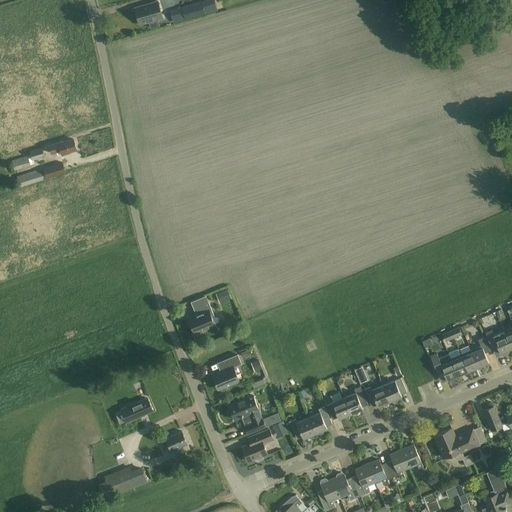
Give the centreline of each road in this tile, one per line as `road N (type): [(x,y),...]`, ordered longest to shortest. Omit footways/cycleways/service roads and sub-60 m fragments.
road 1 (unclassified): [(240,492),(147,259),(92,0)]
road 2 (residential): [(240,492),(511,377)]
